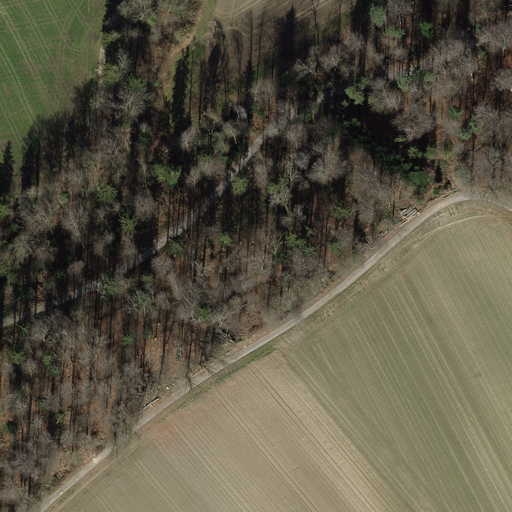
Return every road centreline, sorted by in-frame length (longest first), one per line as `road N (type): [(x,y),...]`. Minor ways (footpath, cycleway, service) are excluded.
road 1 (track): [(0,326),(145,255),(214,197),(259,141),(317,98),(417,69),(511,27)]
road 2 (track): [(39,511),(173,397),(318,305),(448,202),(472,196),(511,208)]
road 3 (track): [(130,0),(113,24),(98,110),(75,164),(58,184),(0,209)]
